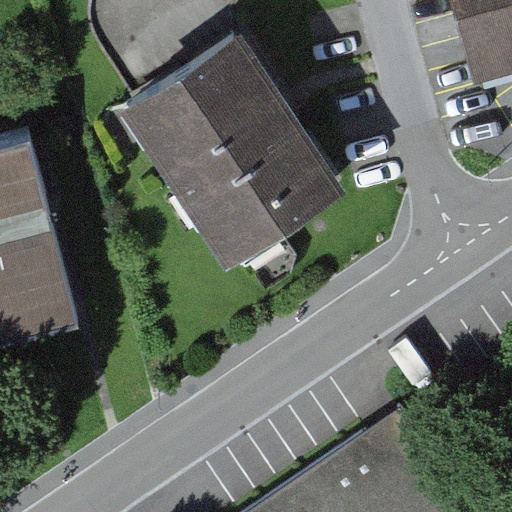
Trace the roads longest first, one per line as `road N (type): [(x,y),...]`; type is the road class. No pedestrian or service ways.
road 1 (residential): [(78,511),(456,251)]
road 2 (residential): [(456,251),(387,0)]
